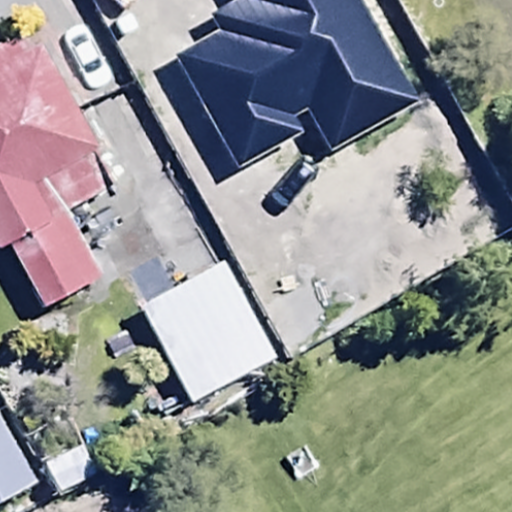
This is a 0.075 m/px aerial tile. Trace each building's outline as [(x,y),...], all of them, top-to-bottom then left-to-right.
[(180,0),(218,64),(208,70),(229,107),(278,78),(285,91),(331,65),(325,55),(359,35),(339,2),(343,0),(180,0)] [(21,41),(0,52),(0,254),(3,253),(38,315),(93,285),(58,220),(105,194),(21,41)] [(238,145),(188,176),(229,251),(280,223),(238,145)] [(134,376),(159,425),(270,367),(219,269),(133,314),(159,363),(134,376)] [(0,507),(28,494),(0,435),(0,507)]
